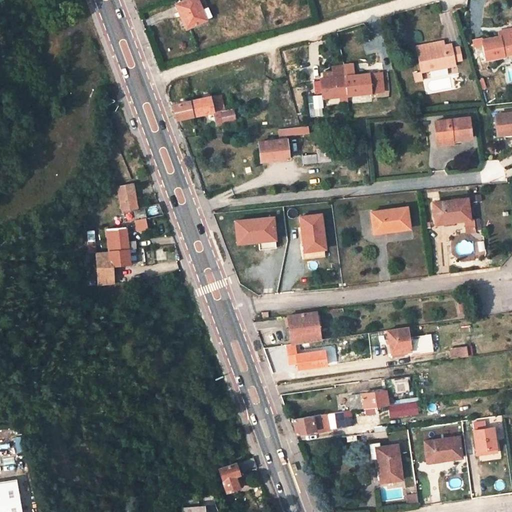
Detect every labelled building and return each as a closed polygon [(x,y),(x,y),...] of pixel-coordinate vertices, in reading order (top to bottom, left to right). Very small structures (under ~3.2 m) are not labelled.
[(179,13),(182,12),(189,27),(212,17),(207,7),(201,9),(197,0),(184,0),(175,4),(179,13)] [(203,0),(197,0),(201,9),(207,7),(203,0)] [(182,12),(179,13),(186,28),(189,27),(182,12)] [(482,41),(473,43),(478,69),(487,67),(486,60),(503,56),(503,55),(511,52),(511,32),(499,35),(499,36),(482,40),(482,41)] [(443,45),(443,41),(416,47),(417,51),(443,45)] [(443,45),(417,51),(421,71),(454,65),(454,61),(451,48),(450,44),(443,45)] [(458,47),(451,48),(454,61),(461,59),(458,47)] [(344,76),(321,79),(323,96),(323,98),(343,96),(343,92),(350,92),(351,95),(370,93),(370,91),(368,73),(353,75),(352,64),(343,65),(344,76)] [(421,71),(414,73),(416,80),(423,79),(421,71)] [(371,73),(368,73),(370,91),(381,90),(383,89),(381,72),(371,73)] [(230,76),(223,78),(226,88),(232,86),(230,76)] [(238,80),(241,88),(249,85),(246,77),(238,80)] [(221,95),(210,97),(211,103),(222,101),(221,95)] [(323,96),(314,97),(315,109),(323,108),(322,98),(323,98),(323,96)] [(210,97),(172,105),(176,120),(185,118),(204,114),(212,112),(216,126),(223,125),(223,121),(235,119),(233,110),(225,112),(222,101),(211,103),(210,97)] [(291,106),(291,98),(281,99),(281,106),(291,106)] [(511,112),(495,114),(497,135),(511,133),(511,112)] [(469,117),(434,121),(437,144),(452,142),(452,140),(472,138),(469,117)] [(280,139),(259,141),(261,161),(288,159),(286,136),(309,133),(308,127),(279,130),(280,139)] [(316,149),(317,154),(318,162),(331,161),(330,147),(316,149)] [(317,154),(303,155),(303,164),(318,162),(317,154)] [(133,183),(117,186),(122,213),(134,210),(138,209),(138,208),(133,183)] [(467,198),(432,203),(435,224),(444,223),(465,220),(470,219),(467,198)] [(159,203),(149,205),(152,217),(163,215),(159,203)] [(138,209),(134,210),(136,220),(146,218),(150,218),(147,206),(138,208),(138,209)] [(407,207),(371,212),(374,233),(410,228),(407,207)] [(321,213),(300,216),(305,258),(325,256),(324,248),(325,248),(321,213)] [(146,218),(136,220),(138,229),(148,227),(146,218)] [(238,245),(260,243),(260,250),(276,248),(276,241),(277,241),(275,218),(236,221),(238,245)] [(470,219),(465,220),(466,233),(475,232),(474,219),(470,219)] [(109,251),(99,253),(100,266),(117,264),(130,263),(128,248),(127,241),(125,226),(106,229),(109,251)] [(89,241),(88,241),(89,252),(97,252),(96,241),(89,241)] [(117,264),(100,266),(102,284),(119,283),(117,264)] [(316,312),(288,315),(292,344),(311,341),(321,339),(316,312)] [(407,327),(387,330),(391,354),(410,351),(410,354),(433,351),(430,334),(409,337),(407,327)] [(325,351),(297,355),(296,345),(286,346),(288,364),(297,363),(298,370),(327,366),(325,351)] [(472,345),(451,348),(452,357),(473,354),(472,345)] [(386,390),(349,395),(351,410),(364,408),(368,408),(374,407),(388,405),(387,394),(408,391),(406,377),(384,380),(386,390)] [(416,403),(389,406),(391,417),(417,414),(416,403)] [(325,413),(293,418),(297,433),(316,430),(316,431),(328,429),(325,413)] [(493,427),(473,430),(476,454),(496,452),(493,427)] [(458,436),(425,441),(427,461),(436,460),(461,457),(458,436)] [(397,444),(376,447),(381,482),(402,479),(397,444)] [(253,457),(218,470),(223,483),(226,490),(226,492),(239,487),(238,485),(235,476),(239,475),(238,473),(257,466),(253,457)] [(0,511),(21,511),(15,478),(0,480),(0,511)] [(405,502),(415,501),(415,491),(404,492),(405,502)] [(201,495),(172,498),(173,509),(181,508),(201,506),(201,495)]
